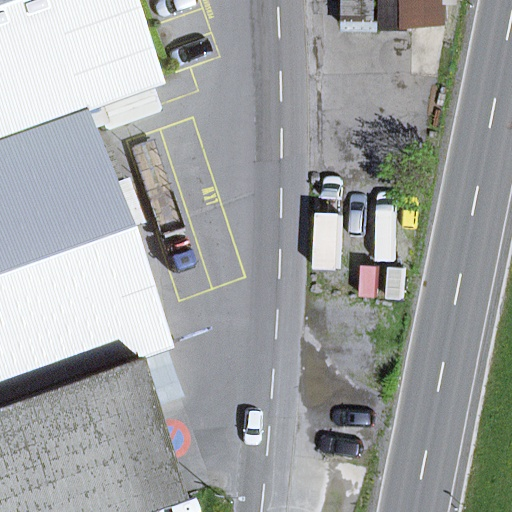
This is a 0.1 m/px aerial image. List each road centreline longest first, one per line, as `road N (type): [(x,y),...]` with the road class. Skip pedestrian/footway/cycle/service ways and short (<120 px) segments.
road 1 (tertiary): [(277,0),(282,199),(262,511)]
road 2 (primary): [(418,511),(511,31)]
